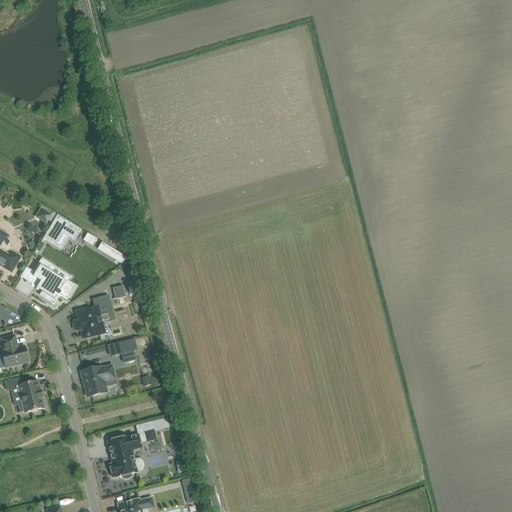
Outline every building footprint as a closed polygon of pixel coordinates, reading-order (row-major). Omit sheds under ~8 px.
[(41,208),(38,213),(39,220),(46,224),(52,215),(41,208)] [(57,215),(43,239),(61,250),(69,237),(74,240),(80,229),(57,215)] [(0,266),(11,273),(21,258),(11,252),(12,249),(11,245),(9,243),(9,242),(6,241),(7,238),(6,236),(4,233),(1,231),(0,231),(0,266)] [(88,234),(83,240),(92,246),(96,239),(88,234)] [(103,243),(99,249),(123,264),(129,260),(130,259),(122,255),(103,243)] [(42,258),(33,272),(43,279),(37,288),(37,289),(42,293),(41,296),(52,303),(52,304),(54,305),(59,297),(60,295),(67,300),(68,298),(67,298),(75,286),(49,270),(52,265),(42,258)] [(126,298),(123,286),(113,289),(115,300),(126,298)] [(95,308),(76,313),(78,322),(74,323),(76,332),(81,331),(83,339),(100,335),(97,324),(114,320),(108,297),(93,301),(95,308)] [(5,369),(29,363),(25,347),(18,349),(15,336),(1,340),(4,352),(2,353),(5,369)] [(133,340),(106,346),(108,357),(122,353),(124,363),(135,361),(133,351),(136,350),(133,340)] [(115,379),(112,367),(101,370),(100,368),(80,373),(83,383),(84,382),(88,398),(98,395),(98,396),(104,395),(104,394),(107,393),(103,382),(115,379)] [(149,376),(141,378),(144,387),(151,385),(149,376)] [(19,380),(5,383),(7,391),(11,390),(18,388),(22,404),(19,405),(21,413),(24,412),(24,413),(44,408),(42,399),(41,392),(40,392),(38,382),(20,387),(19,380)] [(167,417),(151,421),(154,431),(169,427),(167,417)] [(154,431),(145,433),(145,435),(147,442),(151,441),(154,441),(155,438),(154,432),(154,431)] [(110,466),(113,478),(116,477),(116,478),(123,477),(123,478),(125,479),(127,479),(129,478),(131,476),(130,475),(137,473),(137,472),(139,471),(141,470),(142,469),(143,467),(143,465),(142,463),(140,461),(138,461),(134,461),(131,451),(141,448),(138,436),(128,439),(128,437),(107,442),(113,465),(110,466)] [(197,476),(189,478),(193,492),(201,489),(197,476)] [(193,493),(189,480),(182,482),(185,495),(193,493)] [(139,501),(118,505),(119,511),(147,511),(147,510),(154,508),(152,498),(139,501)]
